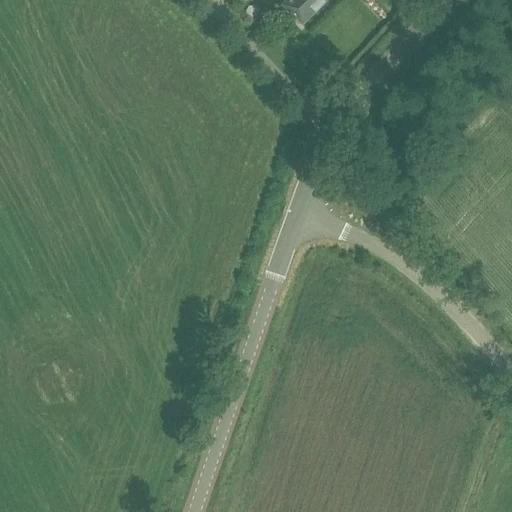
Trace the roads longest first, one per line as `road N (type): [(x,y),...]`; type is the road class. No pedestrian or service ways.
road 1 (secondary): [(196,511),(298,216)]
road 2 (unclassified): [(511,373),(392,256),(298,216)]
road 3 (secondary): [(329,133),(455,0)]
road 4 (unclassified): [(329,133),(208,0)]
